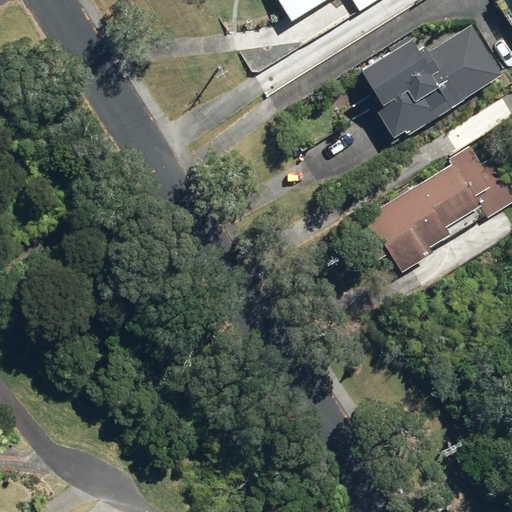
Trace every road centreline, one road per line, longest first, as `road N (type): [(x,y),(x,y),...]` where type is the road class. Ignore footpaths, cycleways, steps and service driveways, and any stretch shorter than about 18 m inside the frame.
road 1 (residential): [(52,0),(400,511)]
road 2 (unknown): [(0,251),(157,155)]
